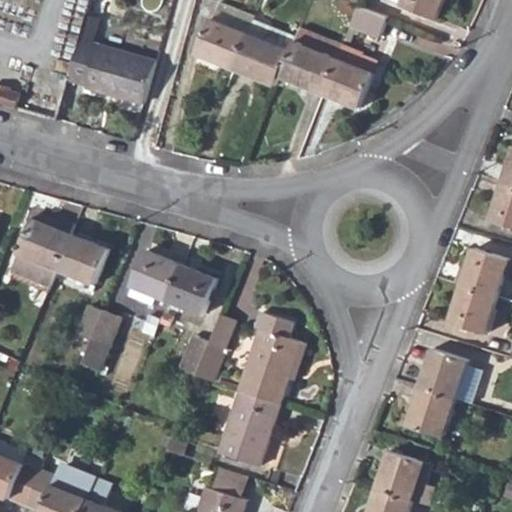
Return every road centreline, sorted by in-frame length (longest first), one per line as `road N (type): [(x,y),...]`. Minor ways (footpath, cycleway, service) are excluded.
road 1 (residential): [(307,220),(134,184),(0,142)]
road 2 (residential): [(317,511),(365,388),(369,289)]
road 3 (residential): [(511,14),(481,82),(405,186)]
road 4 (residential): [(369,289),(389,285),(418,259),(424,220),(405,186)]
road 5 (residential): [(405,186),(355,172),(324,188),(307,220)]
